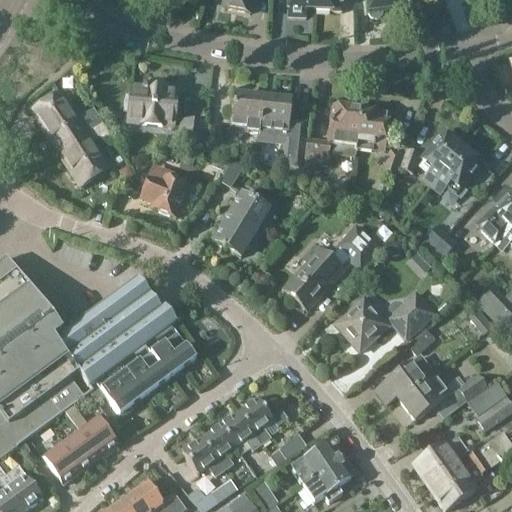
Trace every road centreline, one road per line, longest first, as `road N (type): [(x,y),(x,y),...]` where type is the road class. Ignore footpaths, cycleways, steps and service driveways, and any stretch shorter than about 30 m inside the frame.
road 1 (residential): [(35,0),(144,38),(258,57),(360,61),(468,50)]
road 2 (residential): [(266,349),(178,268),(42,219),(0,192)]
road 3 (residential): [(73,511),(266,349)]
road 4 (residential): [(405,511),(294,368),(266,349)]
